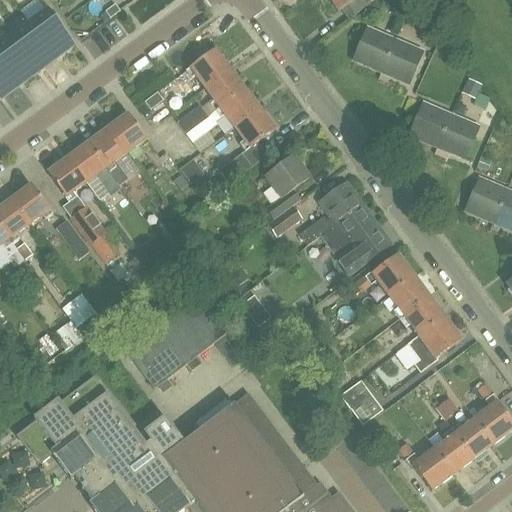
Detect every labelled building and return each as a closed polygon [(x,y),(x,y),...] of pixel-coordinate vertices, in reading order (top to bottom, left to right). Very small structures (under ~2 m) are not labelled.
[(329,0),(338,13),(357,0),(329,0)] [(105,13),(110,19),(119,12),(115,6),(105,13)] [(29,26),(54,60),(73,46),(72,45),(73,45),(48,12),(29,26)] [(405,26),(416,30),(421,18),(410,14),(405,26)] [(36,74),(54,60),(29,26),(10,40),(36,74)] [(381,75),(395,42),(367,30),(353,63),(381,75)] [(36,74),(10,40),(0,47),(0,64),(17,87),(36,74)] [(423,53),(395,42),(381,75),(409,86),(423,53)] [(204,89),(229,71),(214,51),(185,72),(190,80),(195,76),(204,89)] [(0,100),(17,87),(0,64),(0,100)] [(204,89),(212,99),(207,103),(215,112),(244,91),(229,71),(204,89)] [(467,80),(462,91),(476,97),(481,86),(467,80)] [(232,126),(234,129),(259,111),(244,91),(215,112),(207,118),(187,134),(193,143),(217,125),(216,123),(220,120),(220,119),(225,116),(232,126)] [(156,92),(144,102),(150,110),(162,101),(156,92)] [(437,150),(451,117),(423,105),(409,138),(437,150)] [(186,132),(205,118),(197,108),(178,122),(186,132)] [(274,131),(259,111),(234,129),(243,141),(239,145),(245,153),(274,131)] [(108,130),(126,155),(138,145),(141,150),(149,144),(128,115),(108,130)] [(478,129),(451,117),(437,150),(464,162),(478,129)] [(118,187),(127,181),(115,163),(126,155),(108,130),(87,145),(109,174),(118,187)] [(120,190),(118,187),(109,174),(87,145),(86,146),(83,143),(74,150),(76,153),(67,160),(86,184),(95,178),(110,197),(120,190)] [(251,169),(241,155),(215,174),(226,188),(251,169)] [(273,222),(292,207),(300,202),(292,192),(309,179),(293,158),(265,179),(280,199),(265,210),(273,222)] [(480,158),(476,168),(487,172),(491,163),(480,158)] [(47,175),(69,204),(76,198),(73,194),(86,184),(67,160),(47,175)] [(133,160),(124,166),(132,180),(142,175),(133,160)] [(179,171),(190,186),(204,176),(193,161),(179,171)] [(174,183),(180,191),(187,186),(181,178),(174,183)] [(493,225),(507,192),(479,180),(465,213),(493,225)] [(322,218),(303,232),(298,235),(307,247),(320,238),(361,208),(345,186),(320,204),(331,218),(325,222),(322,218)] [(31,187),(11,202),(29,227),(42,217),(45,221),(52,216),(31,187)] [(511,193),(507,192),(493,225),(511,232),(511,193)] [(29,227),(11,202),(0,209),(0,229),(12,246),(20,240),(17,236),(29,227)] [(292,207),(273,222),(263,229),(273,243),(302,221),(292,207)] [(361,208),(320,238),(335,258),(333,260),(348,280),(391,248),(361,208)] [(104,265),(106,263),(117,255),(104,236),(105,236),(85,209),(71,220),(90,246),(104,265)] [(12,246),(0,229),(0,247),(2,246),(6,250),(12,246)] [(177,269),(156,241),(140,252),(161,280),(177,269)] [(176,241),(168,247),(180,263),(188,257),(176,241)] [(88,255),(79,242),(68,249),(78,262),(88,255)] [(32,256),(24,244),(16,250),(25,261),(32,256)] [(17,252),(8,259),(15,269),(25,262),(17,252)] [(397,256),(372,275),(371,274),(354,286),(360,295),(376,282),(388,298),(414,279),(397,256)] [(414,279),(388,298),(389,299),(390,298),(398,310),(393,313),(399,321),(429,299),(414,279)] [(67,351),(85,339),(78,328),(97,315),(84,295),(63,308),(72,322),(55,333),(67,351)] [(154,391),(228,334),(198,296),(125,353),(154,391)] [(241,307),(257,329),(270,320),(254,297),(241,307)] [(429,299),(399,321),(405,329),(410,325),(419,337),(407,345),(407,346),(444,319),(429,299)] [(461,342),(444,319),(407,346),(419,362),(414,366),(420,374),(436,362),(435,361),(461,342)] [(217,350),(232,369),(242,362),(227,342),(217,350)] [(374,371),(382,384),(406,369),(398,356),(374,371)] [(184,511),(187,510),(188,511),(351,511),(338,494),(331,499),(319,485),(316,487),(247,396),(233,407),(233,406),(198,433),(183,444),(164,418),(138,437),(106,395),(93,378),(60,404),(57,401),(33,420),(35,423),(15,437),(38,467),(51,456),(53,458),(67,477),(70,481),(74,478),(82,488),(81,489),(83,492),(83,493),(85,492),(93,502),(88,506),(93,511),(184,511)] [(383,412),(360,382),(340,397),(362,427),(383,412)] [(474,420),(494,445),(511,431),(511,423),(497,404),(498,403),(485,386),(477,392),(489,408),(474,420)] [(198,433),(233,406),(225,396),(190,423),(198,433)] [(436,409),(446,421),(456,413),(446,401),(436,409)] [(462,430),(459,425),(451,431),(473,461),(494,445),(474,420),(473,421),(474,421),(462,430)] [(443,437),(451,432),(444,422),(436,428),(443,437)] [(451,432),(443,437),(447,442),(435,451),(435,450),(434,450),(453,476),(473,461),(451,431),(451,432)] [(453,476),(434,450),(418,462),(406,445),(398,451),(411,468),(412,467),(431,493),(453,476)]
